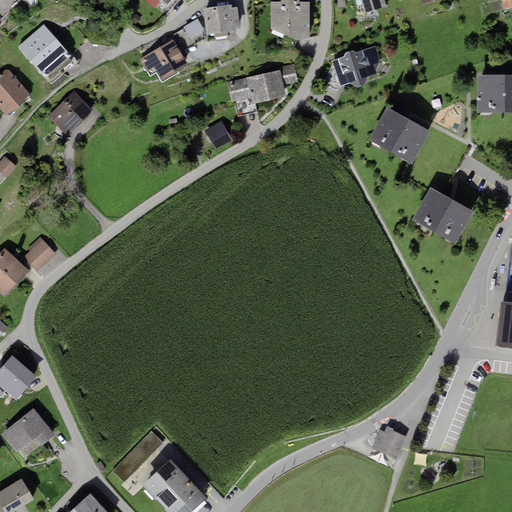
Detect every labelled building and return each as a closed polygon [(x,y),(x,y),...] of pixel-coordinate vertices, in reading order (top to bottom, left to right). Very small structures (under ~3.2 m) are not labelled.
[(164,0),(176,9),(182,0),(164,0)] [(281,0),(282,3),(270,3),(271,30),(297,43),(311,39),(310,3),(300,4),(300,0),(281,0)] [(392,0),(367,0),(373,18),(395,10),(392,0)] [(428,0),(432,9),(455,2),(454,0),(428,0)] [(511,0),(501,0),(504,8),(511,6),(511,0)] [(247,8),(209,12),(212,34),(220,40),(239,39),(250,33),(247,8)] [(203,22),(191,29),(197,40),(209,33),(203,22)] [(49,25),(22,49),(55,82),(82,59),(49,25)] [(173,40),(139,60),(150,78),(157,74),(162,83),(189,66),(173,40)] [(383,47),(337,63),(348,89),(373,90),(392,70),(383,47)] [(7,69),(0,75),(0,110),(5,116),(30,96),(7,69)] [(235,95),(244,113),(255,111),(256,107),(293,99),(290,86),(302,84),(300,70),(287,72),(233,83),(235,95)] [(511,75),(477,76),(478,113),(511,112),(511,75)] [(81,93),(55,118),(75,138),(101,114),(81,93)] [(388,108),(370,140),(412,164),(430,132),(388,108)] [(206,130),(217,149),(232,140),(221,121),(206,130)] [(4,157),(0,162),(0,172),(7,178),(16,167),(4,157)] [(431,188),(413,220),(455,244),(473,212),(431,188)] [(43,237),(24,253),(42,273),(62,256),(43,237)] [(9,250),(0,259),(0,292),(11,302),(36,273),(9,250)] [(511,302),(501,301),(496,345),(511,346),(511,302)] [(11,330),(0,321),(0,338),(2,340),(11,330)] [(15,355),(0,371),(0,384),(17,401),(39,378),(15,355)] [(40,410),(6,435),(26,457),(45,443),(48,447),(62,436),(40,410)] [(372,448),(396,459),(406,436),(392,430),(393,429),(388,427),(386,432),(381,430),(372,448)] [(153,432),(113,471),(124,482),(164,443),(153,432)] [(0,449),(0,466),(8,461),(0,449)] [(169,459),(142,485),(168,511),(190,511),(203,500),(206,498),(169,459)] [(0,508),(2,511),(25,511),(43,502),(31,482),(0,496),(0,497),(4,503),(0,505),(0,508)] [(113,511),(99,497),(82,511),(113,511)] [(203,500),(190,511),(197,511),(206,503),(203,500)]
